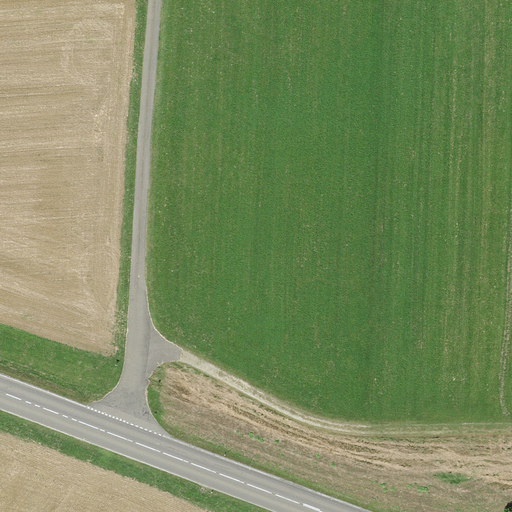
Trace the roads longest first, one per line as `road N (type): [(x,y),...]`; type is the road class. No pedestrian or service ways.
road 1 (unclassified): [(123,439),(150,0)]
road 2 (track): [(133,332),(332,425),(511,426)]
road 3 (primary): [(123,439),(319,511)]
road 4 (primary): [(0,390),(123,439)]
